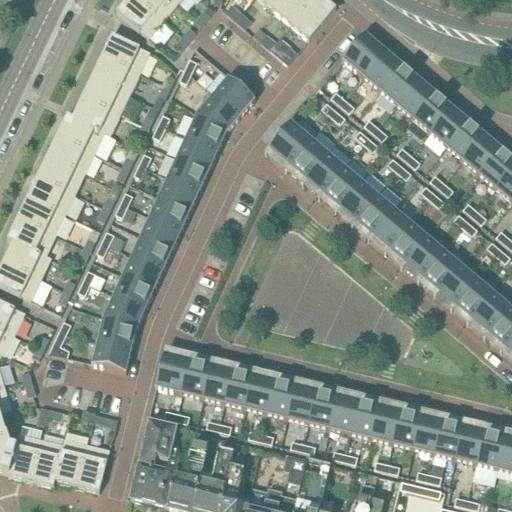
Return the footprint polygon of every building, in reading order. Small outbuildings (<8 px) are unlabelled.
[(128,0),(116,16),(148,43),(163,25),(133,0),(128,0)] [(133,0),(163,25),(178,7),(169,0),(133,0)] [(255,0),(273,15),(285,0),(255,0)] [(315,0),(285,0),(273,15),(291,30),(315,0)] [(336,12),(321,0),(315,0),(291,30),(308,45),(336,12)] [(225,17),(235,25),(241,17),(232,9),(225,17)] [(210,19),(204,14),(196,23),(202,29),(210,19)] [(251,25),(241,17),(235,25),(244,33),(251,25)] [(189,32),(182,40),(188,46),(196,37),(189,32)] [(342,64),(363,82),(386,55),(365,37),(342,64)] [(112,39),(102,59),(140,78),(150,57),(112,39)] [(260,46),(270,55),(277,47),(267,39),(260,46)] [(180,55),(188,46),(182,40),(174,50),(180,55)] [(280,43),(277,47),(270,55),(288,69),(298,57),(280,43)] [(403,69),(386,55),(363,82),(380,96),(403,69)] [(130,98),(140,78),(102,59),(92,80),(130,98)] [(189,63),(184,74),(191,77),(197,66),(189,63)] [(419,83),(403,69),(380,96),(396,110),(419,83)] [(184,74),(179,85),(186,88),(191,77),(184,74)] [(168,79),(163,89),(171,92),(176,82),(168,79)] [(120,119),(130,98),(92,80),(82,100),(120,119)] [(240,121),(255,104),(228,81),(213,98),(240,121)] [(436,97),(419,83),(396,110),(413,124),(436,97)] [(165,103),(171,92),(163,89),(158,100),(165,103)] [(336,96),(330,102),(339,110),(345,104),(336,96)] [(452,110),(436,97),(413,124),(429,138),(452,110)] [(196,118),(226,138),(240,121),(213,98),(196,118)] [(82,100),(72,121),(105,137),(105,138),(110,140),(120,119),(82,100)] [(339,110),(348,118),(354,112),(345,104),(339,110)] [(336,115),(326,107),(321,113),(330,121),(336,115)] [(429,138),(446,152),(469,124),(452,110),(429,138)] [(336,115),(330,121),(340,129),(345,123),(336,115)] [(67,118),(56,140),(95,158),(106,164),(116,143),(110,140),(105,138),(105,137),(72,121),(67,118)] [(226,138),(196,118),(185,142),(217,157),(226,138)] [(147,119),(142,129),(149,133),(154,122),(147,119)] [(163,119),(157,130),(165,133),(170,122),(163,119)] [(372,138),(378,132),(368,124),(363,130),(372,138)] [(446,152),(462,165),(485,138),(469,124),(446,152)] [(289,170),(312,143),(291,125),(268,152),(289,170)] [(144,144),(149,133),(142,129),(136,140),(144,144)] [(157,130),(152,141),(159,144),(165,133),(157,130)] [(378,132),(372,138),(382,146),(387,140),(378,132)] [(369,143),(359,135),(354,141),(363,149),(369,143)] [(485,138),(462,165),(479,179),(502,152),(485,138)] [(56,140),(46,160),(85,179),(95,158),(56,140)] [(217,157),(185,142),(176,162),(208,177),(217,157)] [(305,184),(328,157),(312,143),(289,170),(305,184)] [(369,143),(363,149),(373,157),(378,151),(369,143)] [(396,158),(405,166),(410,160),(401,152),(396,158)] [(511,173),(511,160),(502,152),(479,179),(495,193),(511,173)] [(305,184),(322,198),(345,171),(328,157),(305,184)] [(144,158),(139,169),(146,172),(151,161),(144,158)] [(75,199),(85,179),(46,160),(37,180),(75,199)] [(415,174),(420,167),(410,160),(405,166),(415,174)] [(127,161),(122,171),(129,175),(134,164),(127,161)] [(208,177),(176,162),(167,182),(199,197),(208,177)] [(402,170),(392,163),(387,169),(396,177),(402,170)] [(139,169),(133,180),(141,183),(146,172),(139,169)] [(402,170),(396,177),(406,185),(411,178),(402,170)] [(124,186),(129,175),(122,171),(117,182),(124,186)] [(345,171),(322,198),(338,212),(361,185),(345,171)] [(511,173),(495,193),(511,207),(511,206),(511,173)] [(438,194),(443,187),(434,179),(429,186),(438,194)] [(37,180),(27,201),(65,219),(75,199),(37,180)] [(158,201),(190,216),(199,197),(167,182),(158,201)] [(355,226),(378,199),(361,185),(338,212),(355,226)] [(438,194),(447,201),(453,195),(443,187),(438,194)] [(435,198),(425,191),(420,197),(429,205),(435,198)] [(125,197),(120,208),(127,211),(132,200),(125,197)] [(435,198),(429,205),(439,213),(444,206),(435,198)] [(378,199),(355,226),(371,240),(394,212),(378,199)] [(56,240),(65,219),(27,201),(17,221),(56,240)] [(108,201),(102,212),(110,215),(115,205),(108,201)] [(190,216),(158,201),(149,221),(181,236),(190,216)] [(471,221),(477,215),(467,207),(462,214),(471,221)] [(120,208),(115,219),(122,222),(127,211),(120,208)] [(105,226),(110,215),(102,212),(97,223),(105,226)] [(388,254),(411,226),(394,212),(371,240),(388,254)] [(471,221),(481,229),(486,223),(477,215),(471,221)] [(462,232),(468,226),(458,218),(453,225),(462,232)] [(12,245),(13,245),(46,261),(46,260),(56,240),(17,221),(7,243),(12,245)] [(172,255),(181,236),(149,221),(140,241),(172,255)] [(411,226),(388,254),(404,268),(427,240),(411,226)] [(468,226),(462,232),(472,240),(477,234),(468,226)] [(504,249),(510,243),(500,235),(495,241),(504,249)] [(107,236),(101,247),(108,250),(114,239),(107,236)] [(421,282),(444,254),(427,240),(404,268),(421,282)] [(172,255),(140,241),(131,260),(163,275),(172,255)] [(88,242),(83,253),(90,256),(95,246),(88,242)] [(46,260),(46,261),(13,245),(12,245),(2,266),(41,285),(51,263),(46,260)] [(486,253),(495,260),(501,254),(491,246),(486,253)] [(101,247),(96,257),(103,261),(108,250),(101,247)] [(85,267),(90,256),(83,253),(78,264),(85,267)] [(421,282),(437,295),(460,268),(444,254),(421,282)] [(510,262),(501,254),(495,260),(505,268),(510,262)] [(163,275),(131,260),(122,280),(154,295),(163,275)] [(0,290),(31,305),(41,285),(2,266),(0,270),(0,290)] [(460,268),(437,295),(454,309),(477,282),(460,268)] [(88,275),(83,285),(90,289),(95,278),(88,275)] [(145,314),(154,295),(122,280),(113,299),(145,314)] [(477,282),(454,309),(470,323),(493,296),(477,282)] [(68,284),(63,295),(70,299),(76,287),(68,284)] [(83,285),(77,296),(84,300),(90,289),(83,285)] [(65,308),(70,299),(63,295),(58,305),(65,308)] [(493,296),(470,323),(487,337),(510,310),(493,296)] [(145,314),(113,299),(102,322),(136,334),(145,314)] [(0,332),(14,339),(24,318),(0,306),(0,332)] [(511,311),(510,310),(487,337),(503,351),(511,340),(511,311)] [(136,334),(102,322),(97,346),(131,355),(136,334)] [(64,325),(58,336),(65,340),(71,329),(64,325)] [(0,332),(0,358),(4,360),(14,339),(0,332)] [(48,357),(48,358),(67,363),(69,356),(60,351),(65,340),(58,336),(48,357)] [(41,339),(37,349),(44,353),(49,342),(41,339)] [(511,340),(503,351),(511,358),(511,340)] [(91,368),(126,377),(131,355),(97,346),(91,368)] [(39,364),(44,353),(37,349),(31,360),(39,364)] [(191,364),(164,357),(155,392),(183,399),(191,364)] [(204,404),(212,369),(191,364),(183,399),(204,404)] [(212,369),(204,404),(225,409),(233,374),(212,369)] [(233,374),(225,409),(246,414),(254,379),(233,374)] [(21,377),(23,385),(24,389),(32,386),(29,375),(21,377)] [(275,384),(254,379),(246,414),(267,419),(275,384)] [(275,384),(267,419),(288,424),(296,389),(275,384)] [(36,398),(32,386),(24,389),(28,400),(36,398)] [(296,389),(288,424),(309,429),(317,394),(296,389)] [(0,416),(11,413),(4,391),(0,391),(0,416)] [(338,399),(317,394),(309,429),(330,434),(338,399)] [(338,399),(330,434),(351,439),(359,404),(338,399)] [(380,409),(359,404),(351,439),(372,444),(380,409)] [(380,409),(372,444),(393,449),(401,414),(380,409)] [(39,419),(46,420),(50,421),(52,414),(41,411),(39,419)] [(64,416),(52,414),(50,421),(62,424),(64,416)] [(176,426),(177,417),(166,414),(164,423),(176,426)] [(401,414),(393,449),(414,454),(422,419),(401,414)] [(81,423),(92,426),(94,418),(83,415),(81,423)] [(177,417),(176,426),(187,428),(189,420),(177,417)] [(106,421),(94,418),(92,426),(104,428),(106,421)] [(0,474),(8,477),(15,450),(10,449),(7,437),(5,438),(0,419),(0,474)] [(422,419),(414,454),(435,459),(443,425),(422,419)] [(143,447),(171,453),(176,432),(148,425),(143,447)] [(218,435),(220,427),(208,425),(206,432),(218,435)] [(456,464),(464,430),(443,425),(435,459),(456,464)] [(231,430),(220,427),(218,435),(229,438),(231,430)] [(464,430),(456,464),(477,469),(485,435),(464,430)] [(260,446),(262,437),(250,435),(248,443),(260,446)] [(477,469),(473,485),(494,490),(498,474),(506,440),(485,435),(477,469)] [(260,446),(271,448),(273,440),(262,437),(260,446)] [(18,438),(15,450),(8,477),(8,479),(31,485),(41,444),(18,438)] [(511,441),(506,440),(498,474),(511,477),(511,441)] [(63,449),(54,485),(55,485),(77,490),(87,449),(64,443),(62,449),(63,449)] [(63,449),(62,449),(41,444),(31,485),(54,491),(55,485),(54,485),(63,449)] [(302,456),(304,448),(292,445),(290,453),(302,456)] [(168,465),(171,453),(143,447),(138,468),(154,472),(156,463),(168,465)] [(192,511),(199,485),(207,452),(192,448),(185,481),(175,479),(167,511),(192,511)] [(304,448),(302,456),(313,459),(315,450),(304,448)] [(109,454),(87,449),(77,490),(99,496),(109,454)] [(219,511),(229,471),(232,458),(218,454),(210,488),(199,485),(192,511),(219,511)] [(344,466),(346,458),(334,455),(332,463),(344,466)] [(287,458),(284,474),(290,476),(287,485),(301,489),(304,474),(307,463),(287,458)] [(346,458),(344,466),(355,469),(357,461),(346,458)] [(386,476),(388,468),(376,465),(374,473),(386,476)] [(321,466),(318,478),(327,480),(330,468),(321,466)] [(138,468),(130,503),(175,479),(175,477),(154,472),(138,468)] [(386,476),(397,479),(399,471),(388,468),(386,476)] [(229,471),(219,511),(245,511),(248,505),(237,502),(243,474),(229,471)] [(297,503),(295,511),(319,511),(320,508),(323,496),(327,480),(318,478),(304,474),(301,489),(297,503)] [(428,486),(429,478),(418,475),(416,483),(428,486)] [(428,486),(439,489),(441,481),(429,478),(428,486)] [(165,511),(167,511),(175,479),(130,503),(165,511)] [(401,485),(400,493),(413,496),(415,489),(401,485)] [(382,511),(383,507),(384,501),(372,499),(374,492),(361,488),(358,501),(355,511),(382,511)] [(415,489),(413,496),(426,500),(428,492),(415,489)] [(248,505),(245,511),(295,511),(297,503),(280,499),(281,495),(268,492),(267,496),(250,492),(248,505)] [(428,492),(426,500),(439,503),(441,495),(428,492)] [(454,509),(466,511),(468,504),(456,501),(454,509)]
